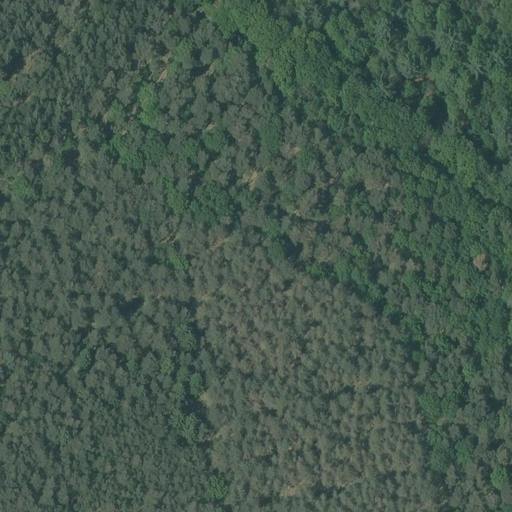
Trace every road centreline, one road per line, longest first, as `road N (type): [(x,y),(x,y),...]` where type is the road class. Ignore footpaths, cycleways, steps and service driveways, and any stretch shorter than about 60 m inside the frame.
road 1 (track): [(208,10),(123,150),(91,180),(0,233)]
road 2 (track): [(298,71),(511,216)]
